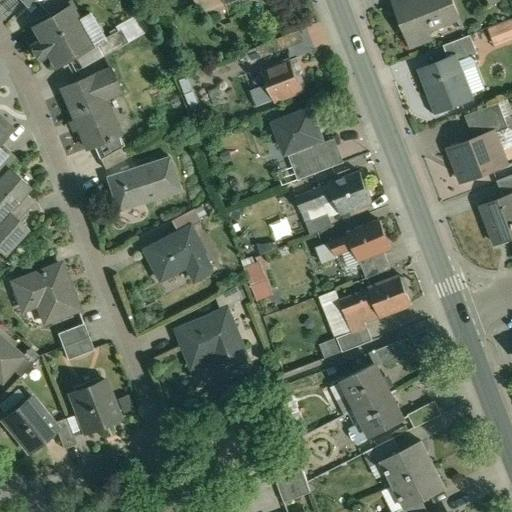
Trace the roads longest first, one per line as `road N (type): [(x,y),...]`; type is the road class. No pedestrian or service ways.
road 1 (secondary): [(338,0),(459,312)]
road 2 (residential): [(55,163),(160,439)]
road 3 (residential): [(160,439),(22,499)]
road 4 (secondary): [(459,312),(511,449)]
road 5 (residential): [(55,163),(0,40)]
